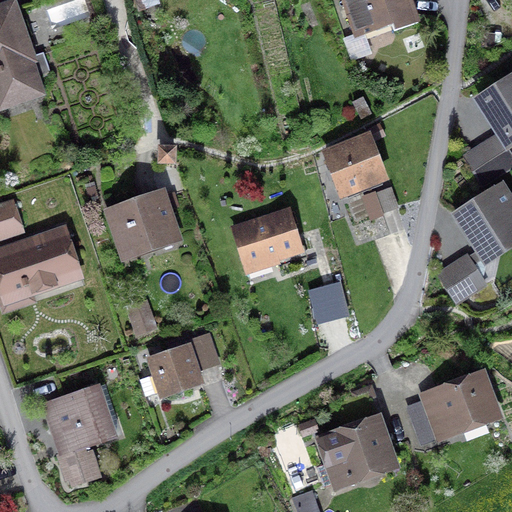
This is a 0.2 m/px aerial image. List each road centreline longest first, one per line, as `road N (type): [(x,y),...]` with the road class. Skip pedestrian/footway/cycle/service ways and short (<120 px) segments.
road 1 (residential): [(461,10),(405,308),(337,371),(107,511)]
road 2 (residential): [(40,511),(0,389)]
